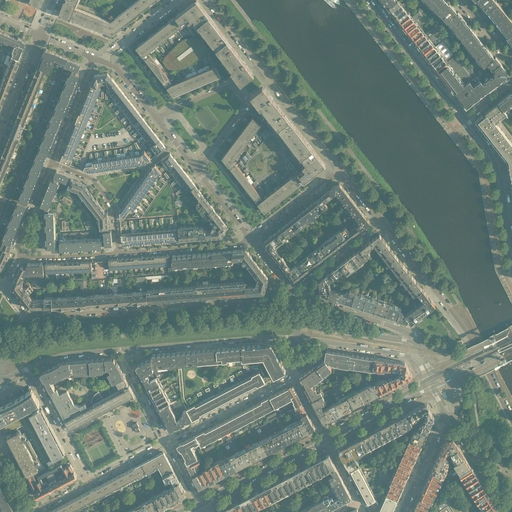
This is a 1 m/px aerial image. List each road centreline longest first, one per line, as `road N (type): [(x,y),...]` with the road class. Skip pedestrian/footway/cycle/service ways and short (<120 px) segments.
road 1 (residential): [(289,299),(25,317),(3,286)]
road 2 (residential): [(297,323),(65,340),(0,364)]
road 3 (residential): [(511,422),(461,323),(382,222)]
road 4 (residential): [(196,169),(244,98),(230,85),(155,117)]
road 5 (residential): [(127,349),(295,338)]
road 6 (tertiary): [(463,120),(368,0)]
road 7 (tertiary): [(511,257),(496,172),(463,120)]
road 8 (residential): [(295,338),(405,355),(428,379)]
road 9 (tertiary): [(200,504),(326,438)]
road 10 (residential): [(291,374),(167,441)]
road 11 (residential): [(116,253),(250,239)]
road 12 (residential): [(414,341),(362,315),(289,299)]
road 13 (residential): [(29,368),(89,481)]
road 14 (residential): [(116,253),(113,207),(91,178),(50,162)]
